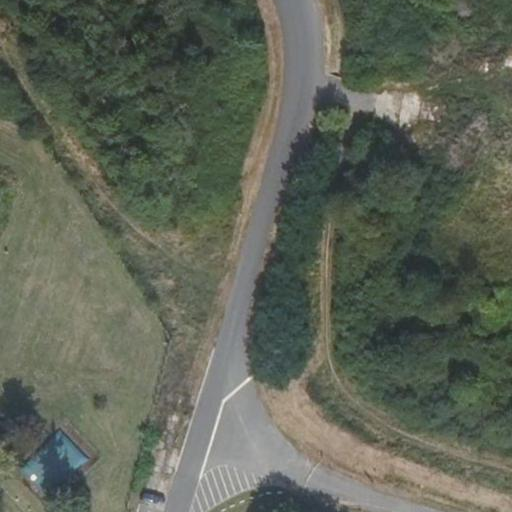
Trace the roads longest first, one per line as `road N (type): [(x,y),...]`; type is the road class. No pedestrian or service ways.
road 1 (unclassified): [(176,511),(298,105),(304,67),(293,0)]
road 2 (track): [(242,301),(172,265),(106,204),(0,44)]
